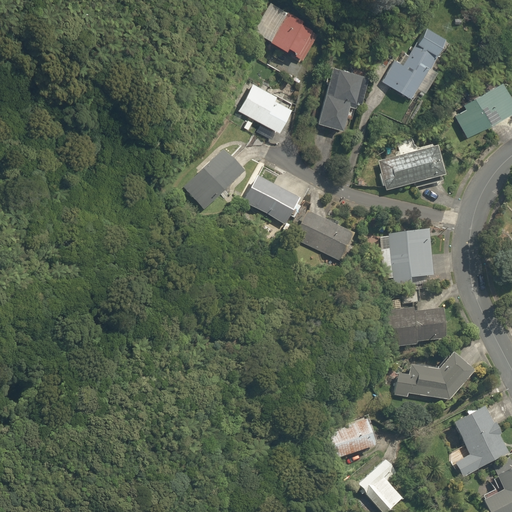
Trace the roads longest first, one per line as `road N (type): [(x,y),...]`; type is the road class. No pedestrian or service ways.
road 1 (residential): [(511,160),(473,208),(465,256),(511,371)]
road 2 (unknown): [(468,228),(345,192),(270,154)]
